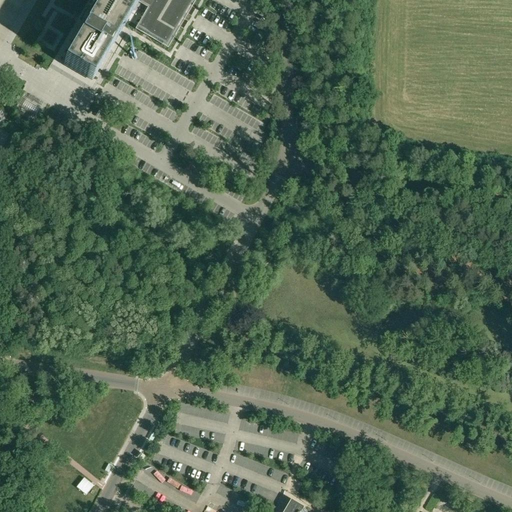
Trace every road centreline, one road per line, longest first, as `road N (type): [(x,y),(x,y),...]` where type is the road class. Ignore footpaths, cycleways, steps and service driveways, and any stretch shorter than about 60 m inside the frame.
road 1 (unclassified): [(511,504),(336,427),(237,399),(166,390)]
road 2 (unclassified): [(257,219),(24,84)]
road 3 (tertiary): [(511,207),(319,170),(295,156)]
road 4 (residential): [(166,390),(0,365)]
road 5 (tertiary): [(295,156),(285,0)]
road 6 (residential): [(99,511),(166,390)]
